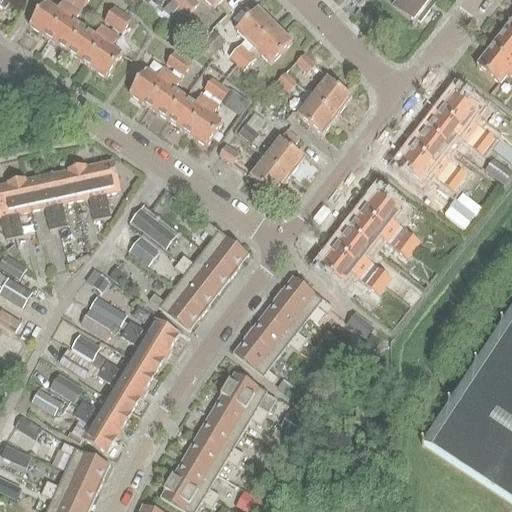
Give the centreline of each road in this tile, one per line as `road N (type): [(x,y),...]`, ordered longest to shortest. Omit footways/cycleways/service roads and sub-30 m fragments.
road 1 (residential): [(282,247),(13,65)]
road 2 (residential): [(116,511),(166,417),(282,247)]
road 3 (residential): [(282,247),(397,101)]
road 4 (residential): [(397,101),(298,0)]
road 5 (residential): [(397,101),(475,0)]
